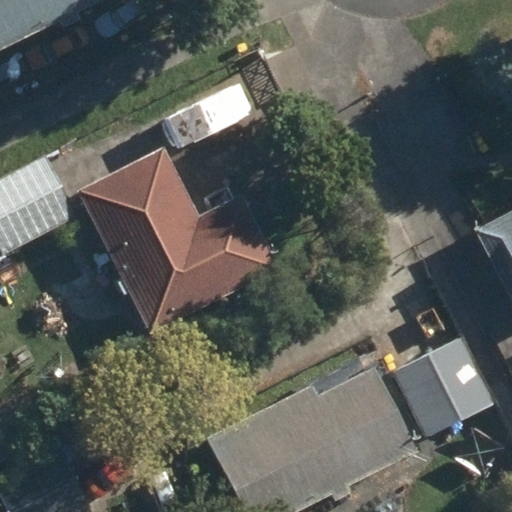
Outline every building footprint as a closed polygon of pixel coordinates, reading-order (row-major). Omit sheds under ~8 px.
[(0,0),(0,46),(60,19),(64,27),(82,18),(78,9),(97,0),(0,0)] [(79,191),(154,332),(280,264),(242,194),(201,215),(163,145),(79,191)] [(0,178),(0,254),(0,255),(75,218),(45,157),(0,178)] [(511,209),(478,227),(511,294),(511,209)] [(392,374),(425,438),(492,402),(458,338),(392,374)] [(213,435),(251,511),(296,511),(417,451),(374,368),(319,396),(313,385),(213,435)] [(59,447),(58,442),(0,470),(0,487),(12,511),(90,511),(77,484),(142,454),(125,417),(59,447)]
